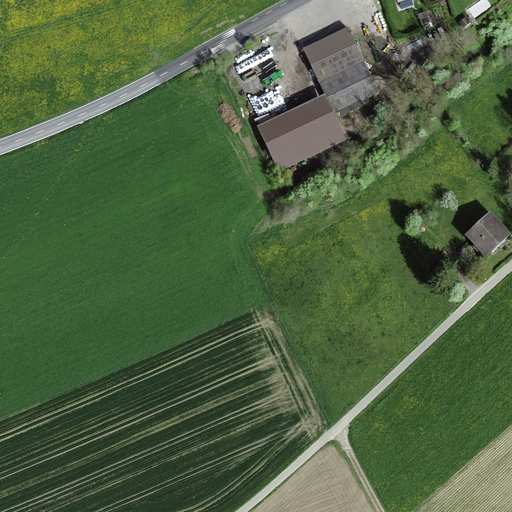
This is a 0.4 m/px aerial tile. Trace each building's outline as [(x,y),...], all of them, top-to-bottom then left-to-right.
[(426,12),(419,16),(423,25),(430,22),(426,12)] [(466,18),(458,23),(463,30),(470,24),(466,18)] [(302,49),(325,96),(334,116),(380,95),(348,28),(302,49)] [(346,141),(334,116),(325,96),(256,129),(277,173),(346,141)] [(510,239),(489,217),(464,241),(485,263),(510,239)]
